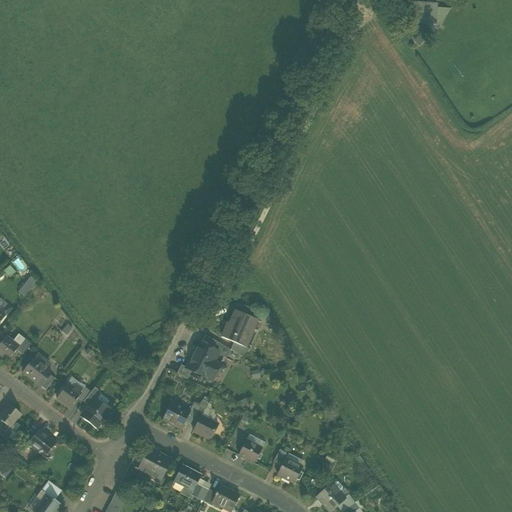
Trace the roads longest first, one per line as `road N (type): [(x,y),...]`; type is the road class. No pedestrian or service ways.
road 1 (track): [(195,300),(224,278),(366,0)]
road 2 (residential): [(131,419),(296,511)]
road 3 (residential): [(0,374),(109,457)]
